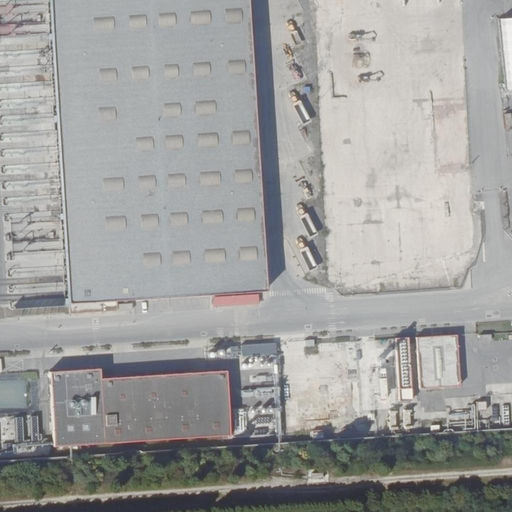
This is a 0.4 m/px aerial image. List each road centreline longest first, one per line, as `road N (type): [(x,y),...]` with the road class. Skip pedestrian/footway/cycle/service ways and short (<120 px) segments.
road 1 (track): [(511,305),(0,333)]
road 2 (track): [(261,0),(276,318)]
